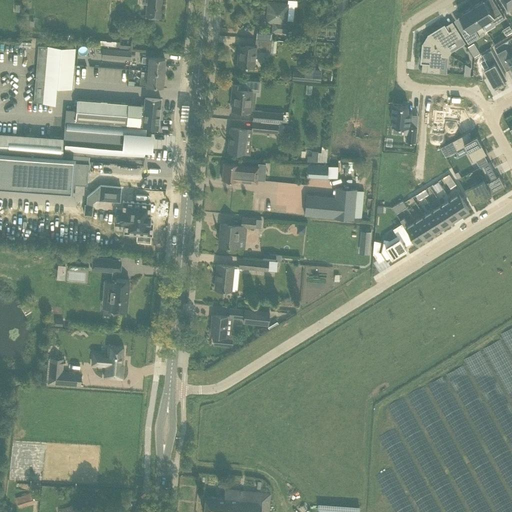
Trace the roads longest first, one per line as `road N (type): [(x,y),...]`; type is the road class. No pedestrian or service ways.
road 1 (residential): [(511,205),(218,388),(168,389)]
road 2 (tertiary): [(168,389),(205,0)]
road 3 (residential): [(426,91),(400,88),(406,27),(443,0)]
